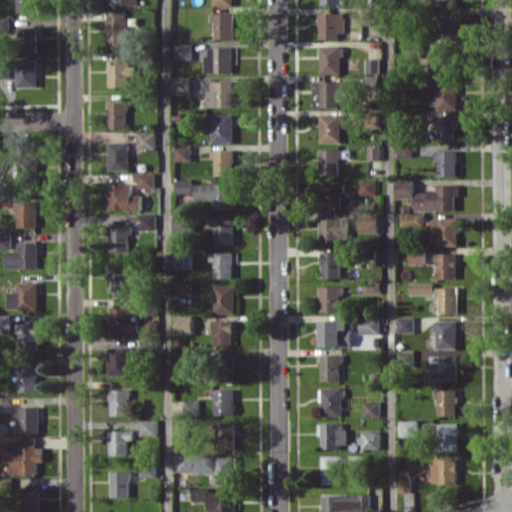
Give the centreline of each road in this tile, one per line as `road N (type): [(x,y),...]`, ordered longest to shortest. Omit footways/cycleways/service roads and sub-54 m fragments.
road 1 (residential): [(276,0),(281,511)]
road 2 (residential): [(72,0),(77,511)]
road 3 (residential): [(499,0),(501,511)]
